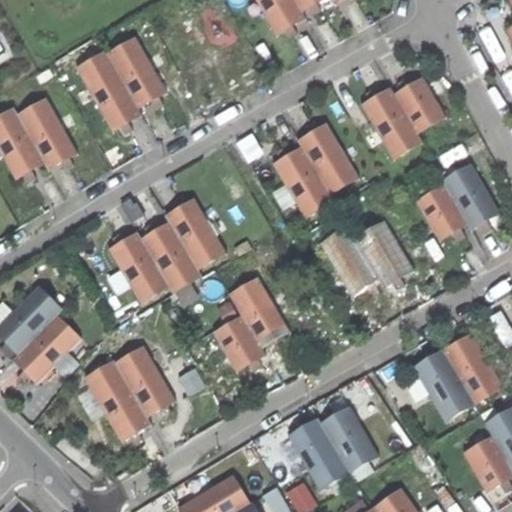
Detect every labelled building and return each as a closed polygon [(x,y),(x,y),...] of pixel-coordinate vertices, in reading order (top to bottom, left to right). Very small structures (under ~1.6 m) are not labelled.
[(311,24),(307,17),(297,0),(259,0),(282,40),(299,31),(311,24)] [(323,8),(337,0),(336,0),(297,0),(307,17),(323,8)] [(140,39),(111,55),(143,113),(158,105),(172,97),(140,39)] [(147,120),(143,113),(111,55),(82,71),(118,136),(133,128),(147,120)] [(412,89),(398,97),(421,136),(451,119),(428,80),(412,89)] [(427,145),(421,136),(398,97),(395,91),(381,99),(366,108),(398,162),(427,145)] [(51,101),(21,117),(50,168),(54,175),(69,166),(83,159),(51,101)] [(37,176),(50,168),(21,117),(18,110),(0,120),(0,145),(21,184),(37,176)] [(320,133),(303,143),(307,149),(335,197),(364,180),(332,126),(320,133)] [(339,203),(335,197),(307,149),(295,156),(278,166),(310,220),(339,203)] [(476,164),(445,181),(449,189),(471,228),(474,233),(491,223),(505,215),(476,164)] [(458,236),(471,228),(449,189),(422,204),(444,244),(458,236)] [(186,208),(169,218),(173,225),(202,273),(230,255),(198,201),(186,208)] [(390,221),(360,238),(386,284),(389,288),(404,280),(418,272),(390,221)] [(205,278),(202,273),(173,225),(160,233),(146,241),(174,288),(178,294),(205,278)] [(375,290),(386,284),(360,238),(355,228),(326,245),(357,300),(375,290)] [(145,306),(174,288),(146,241),(142,235),(128,244),(113,253),(145,306)] [(262,281),(233,298),(246,319),(264,352),(281,342),(293,335),(262,281)] [(0,334),(11,346),(22,357),(62,318),(67,313),(45,290),(0,333),(0,334)] [(86,342),(62,318),(22,357),(17,363),(29,375),(40,386),(86,342)] [(269,359),(264,352),(246,319),(217,335),(240,375),(257,365),(269,359)] [(428,363),(415,370),(446,423),(504,390),(473,337),(465,341),(460,333),(457,335),(452,338),(457,347),(437,358),(432,350),(428,352),(424,355),(428,363)] [(147,349),(119,365),(151,420),(168,410),(178,404),(147,349)] [(154,426),(151,420),(119,365),(90,381),(125,443),(141,434),(154,426)] [(303,431),(290,439),(321,492),(379,458),(351,410),(338,418),(333,410),(329,413),(324,415),(329,423),(323,427),(319,422),(311,426),(307,418),(302,421),(298,423),(303,431)] [(493,439),(465,456),(487,493),(500,486),(505,494),(509,492),(511,489),(511,486),(508,480),(511,478),(511,411),(486,427),(493,439)] [(181,511),(255,511),(234,477),(180,509),(181,511)] [(416,511),(402,491),(371,511),(416,511)]
